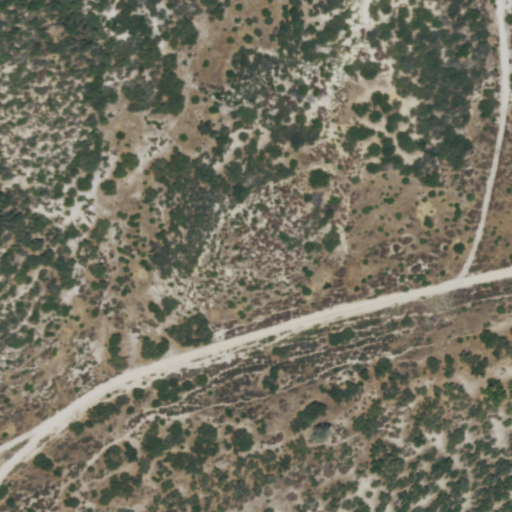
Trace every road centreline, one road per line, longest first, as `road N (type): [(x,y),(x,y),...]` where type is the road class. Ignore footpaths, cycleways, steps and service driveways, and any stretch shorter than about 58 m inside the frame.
road 1 (residential): [(511,248),(393,261),(125,340),(0,424)]
road 2 (residential): [(462,0),(419,129),(393,261)]
